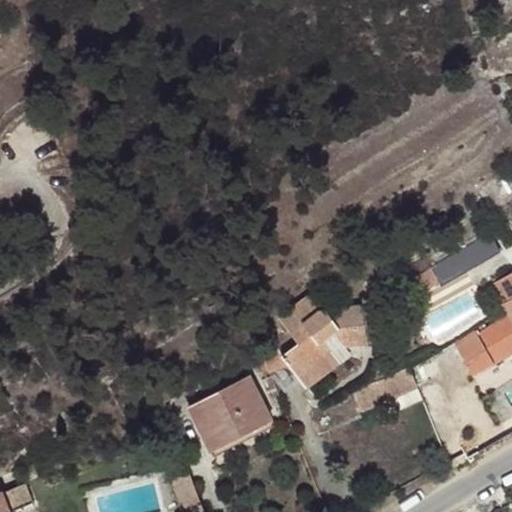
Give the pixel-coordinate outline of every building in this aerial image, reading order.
[(482,262),(499,251),(484,235),(417,276),(424,288),(438,280),(439,282),(445,277),(446,278),(480,258),(482,262)] [(511,271),(491,284),(505,306),(508,311),(511,318),(511,271)] [(282,356),(305,387),(339,362),(324,341),(338,330),(341,345),(365,344),(361,306),(318,311),(309,295),(280,317),(299,343),(282,356)] [(478,324),(453,340),(472,375),(510,354),(511,352),(511,318),(508,311),(481,329),(478,324)] [(407,367),(408,368),(415,386),(437,376),(428,356),(407,366),(407,367)] [(408,368),(351,393),(359,412),(383,402),(416,387),(415,386),(408,368)] [(211,451),(272,419),(249,376),(188,407),(211,451)] [(383,402),(388,414),(421,400),(416,387),(383,402)] [(162,460),(178,452),(173,442),(157,450),(162,460)] [(203,511),(188,472),(169,479),(181,511),(180,511),(203,511)] [(9,511),(10,511),(34,502),(26,483),(0,494),(0,511),(9,511)]
